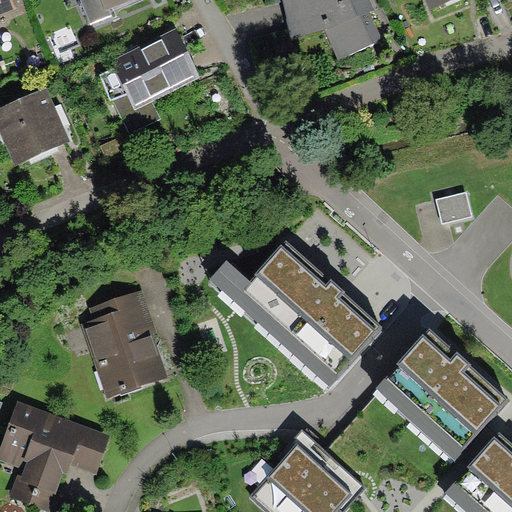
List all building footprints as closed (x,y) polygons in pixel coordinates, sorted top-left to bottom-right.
[(0,0),(0,16),(15,10),(10,0),(0,0)] [(141,0),(77,0),(89,28),(111,19),(109,13),(141,0)] [(367,0),(300,0),(280,4),(291,44),(326,38),(338,65),(382,46),(370,17),(375,15),(367,0)] [(425,0),(431,15),(468,0),(425,0)] [(175,34),(112,63),(128,98),(115,104),(129,135),(160,120),(151,101),(196,80),(175,34)] [(46,97),(0,117),(0,140),(13,170),(68,145),(46,97)] [(436,203),(442,227),(472,220),(466,195),(436,203)] [(382,337),(288,252),(244,300),(338,385),(382,337)] [(83,335),(107,403),(168,381),(152,337),(159,334),(144,294),(92,312),(98,329),(83,335)] [(506,409),(431,343),(390,389),(465,455),(506,409)] [(0,463),(17,469),(6,499),(42,511),(51,511),(64,478),(68,480),(72,469),(98,479),(113,438),(17,404),(0,451),(0,463)] [(511,511),(511,456),(500,446),(459,492),(482,511),(511,511)] [(338,511),(349,500),(298,455),(257,500),(270,511),(338,511)]
